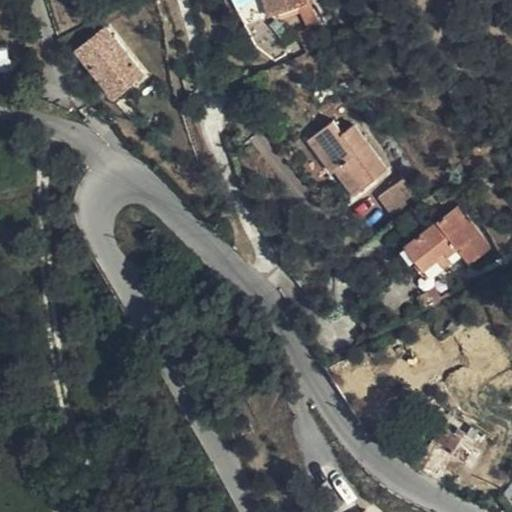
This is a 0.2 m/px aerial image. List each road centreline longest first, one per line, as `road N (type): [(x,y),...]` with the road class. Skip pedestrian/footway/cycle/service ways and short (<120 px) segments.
road 1 (tertiary): [(114,181),(132,176),(148,183),(259,297),(336,411),(457,511)]
road 2 (tertiary): [(253,511),(92,223),(97,200),(114,181)]
road 3 (residential): [(114,181),(81,137),(0,116)]
